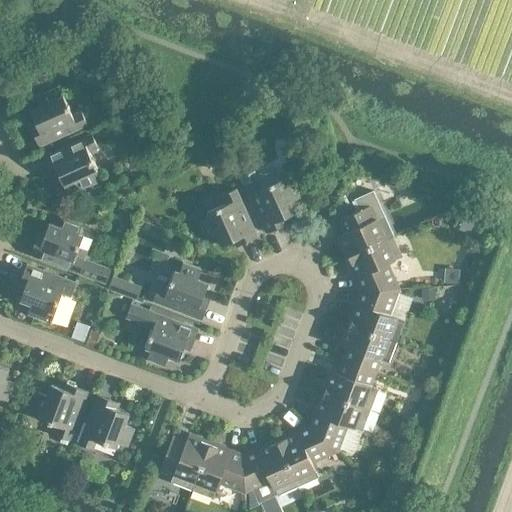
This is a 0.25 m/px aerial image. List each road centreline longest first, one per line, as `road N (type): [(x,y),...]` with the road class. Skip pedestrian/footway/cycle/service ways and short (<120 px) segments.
road 1 (residential): [(206,399),(243,413),(283,394),(321,292),(307,266),(291,260),(254,274)]
road 2 (residential): [(0,322),(206,399)]
road 3 (residential): [(254,274),(206,399)]
